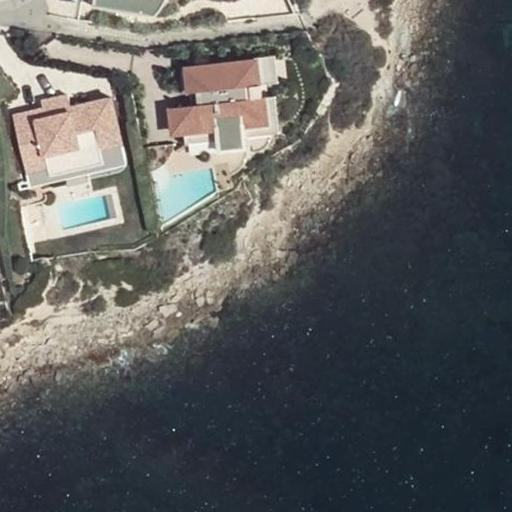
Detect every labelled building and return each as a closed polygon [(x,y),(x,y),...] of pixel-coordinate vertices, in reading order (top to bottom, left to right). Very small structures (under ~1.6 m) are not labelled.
[(276,56),(180,67),(183,95),(191,94),(193,107),(172,110),(175,134),(186,133),(187,143),(216,139),(251,136),(280,132),(276,95),(253,98),(252,85),(279,82),(276,56)] [(43,108),(44,112),(71,106),(69,94),(41,101),(43,108)] [(43,108),(13,115),(29,181),(50,175),(47,163),(123,145),(111,97),(71,106),(44,112),(43,108)] [(251,136),(216,139),(218,154),(253,151),(251,136)] [(173,143),(144,147),(148,170),(155,168),(164,161),(173,147),(173,143)]
